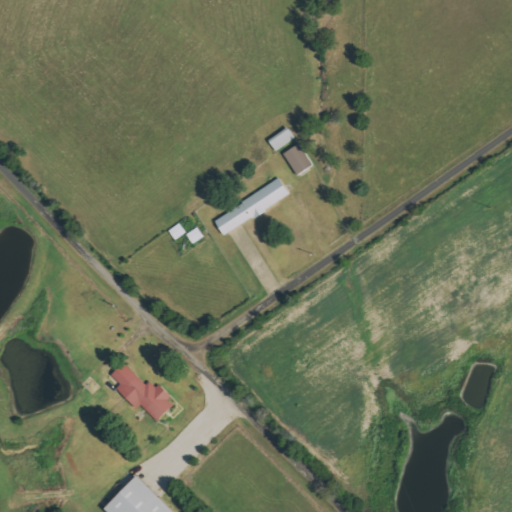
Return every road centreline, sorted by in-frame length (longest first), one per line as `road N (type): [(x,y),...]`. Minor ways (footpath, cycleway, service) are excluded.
road 1 (residential): [(346,511),(0,157)]
road 2 (residential): [(190,352),(511,138)]
